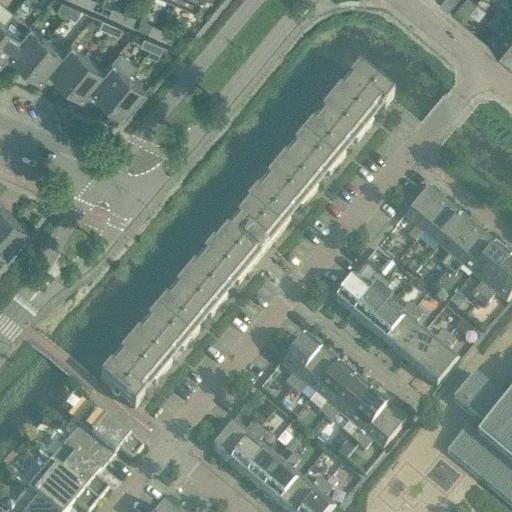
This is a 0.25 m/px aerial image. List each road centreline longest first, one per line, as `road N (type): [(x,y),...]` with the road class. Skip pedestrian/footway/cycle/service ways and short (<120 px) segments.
road 1 (residential): [(165,446),(485,68)]
road 2 (tertiary): [(143,195),(306,0)]
road 3 (tertiary): [(255,0),(103,177)]
road 4 (residential): [(28,301),(79,266),(143,195)]
road 5 (residential): [(103,177),(60,233),(28,301)]
